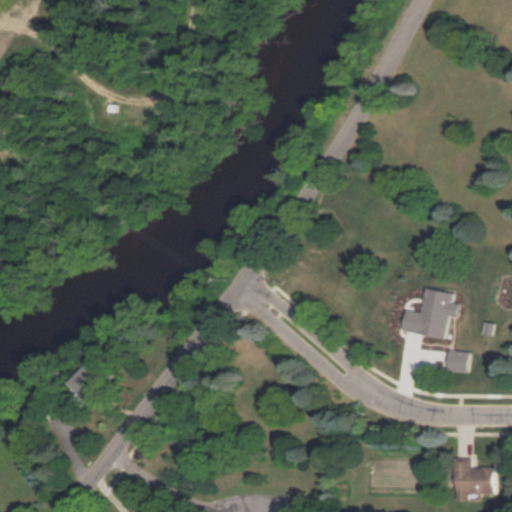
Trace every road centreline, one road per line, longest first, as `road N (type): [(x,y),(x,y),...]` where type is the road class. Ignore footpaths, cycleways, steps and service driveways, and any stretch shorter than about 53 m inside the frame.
road 1 (tertiary): [(75,511),(247,286),(411,0)]
road 2 (residential): [(247,286),(351,376),(399,405),(442,417),(511,417)]
